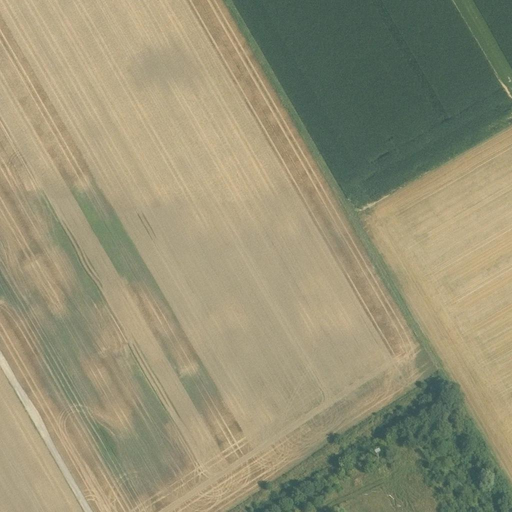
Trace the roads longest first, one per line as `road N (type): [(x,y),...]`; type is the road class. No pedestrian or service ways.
road 1 (track): [(233,0),(511,486)]
road 2 (track): [(94,511),(0,348)]
